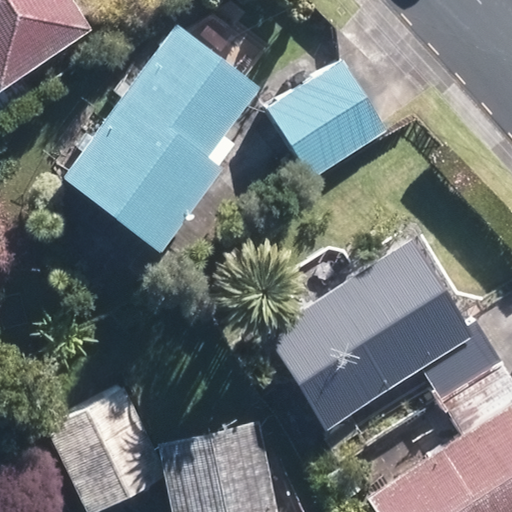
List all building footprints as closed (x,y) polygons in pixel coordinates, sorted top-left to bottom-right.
[(0,0),(0,98),(6,109),(49,84),(33,58),(94,22),(80,0),(0,0)] [(269,84),(173,19),(67,175),(163,241),(269,84)] [(347,58),(274,98),(312,170),(386,130),(347,58)] [(328,412),(470,326),(416,238),(274,323),(328,412)] [(481,325),(422,362),(442,395),(501,358),(481,325)] [(442,395),(461,424),(511,392),(511,375),(501,358),(442,395)] [(116,382),(47,415),(88,502),(157,469),(116,382)] [(511,511),(511,403),(376,488),(391,511),(511,511)] [(275,511),(260,409),(159,425),(172,511),(275,511)]
